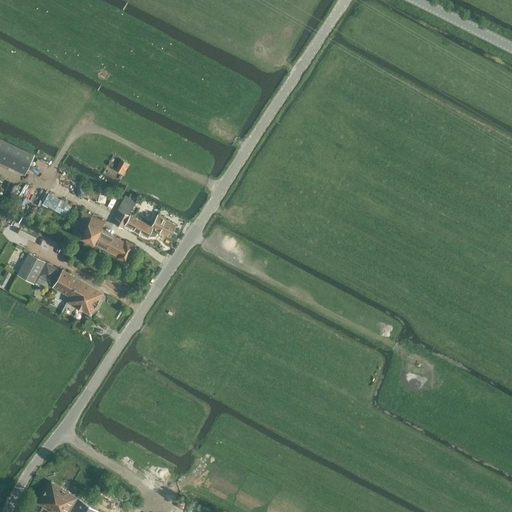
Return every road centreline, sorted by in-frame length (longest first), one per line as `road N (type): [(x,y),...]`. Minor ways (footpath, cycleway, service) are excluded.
road 1 (tertiary): [(7,511),(348,0)]
road 2 (track): [(177,511),(62,433)]
